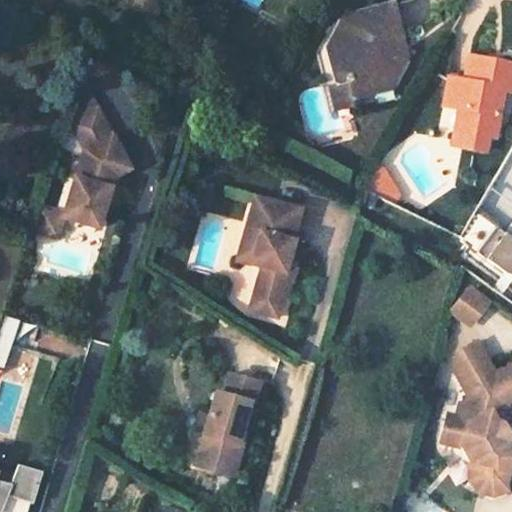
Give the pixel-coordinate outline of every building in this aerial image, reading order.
[(402,44),(391,3),(351,15),(354,27),(336,30),(341,48),(324,52),(333,88),(345,85),(349,104),(359,101),(373,98),(372,89),(391,85),(388,62),(381,64),(378,49),(402,44)] [(338,18),(324,52),(341,48),(336,30),(354,27),(351,15),(338,18)] [(406,65),(402,44),(378,49),(381,64),(388,62),(391,85),(372,89),(373,98),(390,93),(406,65)] [(511,87),(511,66),(466,59),(462,82),(447,79),(441,109),(457,113),(449,149),(481,156),(483,142),(492,143),(497,120),(487,118),(492,92),(503,95),(511,97),(511,87)] [(333,88),(325,89),(332,119),(362,113),(359,101),(349,104),(345,85),(333,88)] [(497,120),(503,95),(492,92),(487,118),(497,120)] [(82,145),(110,130),(90,93),(80,97),(71,124),(82,145)] [(60,213),(96,224),(104,197),(108,185),(111,183),(115,172),(128,164),(110,130),(82,145),(60,213)] [(108,185),(104,197),(111,200),(116,185),(111,183),(108,185)] [(249,227),(259,194),(253,192),(244,225),(249,227)] [(299,204),(259,194),(249,227),(259,230),(250,261),(260,263),(248,306),(274,313),(286,270),(283,270),(293,234),(290,233),(299,204)] [(53,233),(60,213),(42,207),(34,227),(53,233)] [(511,283),(511,212),(499,232),(488,224),(468,254),(511,283)] [(240,258),(249,227),(244,225),(235,256),(240,258)] [(250,261),(259,230),(249,227),(240,258),(250,261)] [(287,271),(286,270),(274,313),(275,313),(287,271)] [(461,285),(442,313),(465,328),(484,301),(461,285)] [(471,454),(479,456),(477,460),(478,471),(485,478),(495,480),(505,477),(510,468),(511,460),(511,435),(511,433),(511,428),(505,416),(500,415),(502,405),(506,406),(508,397),(511,394),(511,358),(505,363),(503,362),(497,366),(478,334),(461,343),(456,361),(469,385),(471,385),(467,397),(463,396),(459,410),(449,407),(442,434),(464,439),(471,454)] [(218,459),(234,463),(243,431),(239,430),(241,420),(237,418),(240,409),(244,410),(247,399),(250,400),(256,379),(226,370),(221,391),(214,389),(207,413),(197,449),(193,462),(215,468),(218,459)] [(207,413),(197,410),(187,447),(197,449),(207,413)] [(505,416),(511,428),(511,433),(511,435),(511,434),(511,411),(508,410),(500,415),(505,416)] [(470,472),(482,483),(497,488),(510,482),(505,477),(495,480),(485,478),(478,471),(477,460),(479,456),(471,454),(470,459),(470,472)] [(215,468),(231,473),(234,463),(218,459),(215,468)] [(40,468),(16,460),(9,482),(0,479),(0,511),(23,511),(27,498),(30,499),(40,468)]
